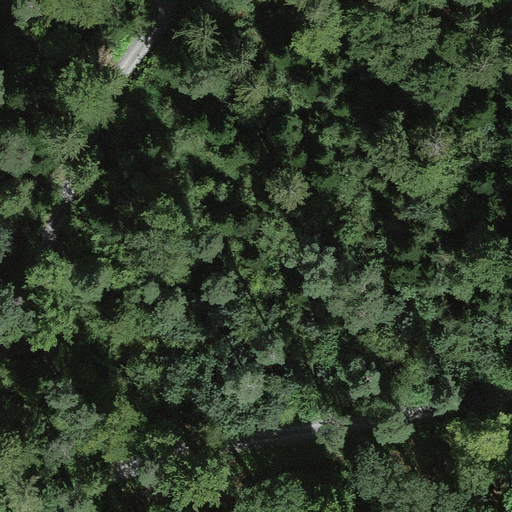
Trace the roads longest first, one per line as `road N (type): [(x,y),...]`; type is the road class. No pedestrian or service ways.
road 1 (track): [(57,511),(261,431),(511,393)]
road 2 (track): [(163,0),(86,125),(0,360)]
